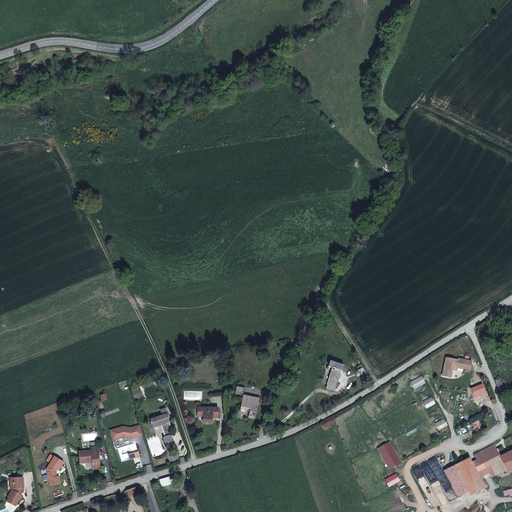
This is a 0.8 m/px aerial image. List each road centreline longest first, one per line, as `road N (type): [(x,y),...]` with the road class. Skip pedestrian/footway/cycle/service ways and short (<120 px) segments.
road 1 (unclassified): [(54,511),(327,417),(511,297)]
road 2 (secondary): [(214,0),(143,46),(50,41),(0,55)]
